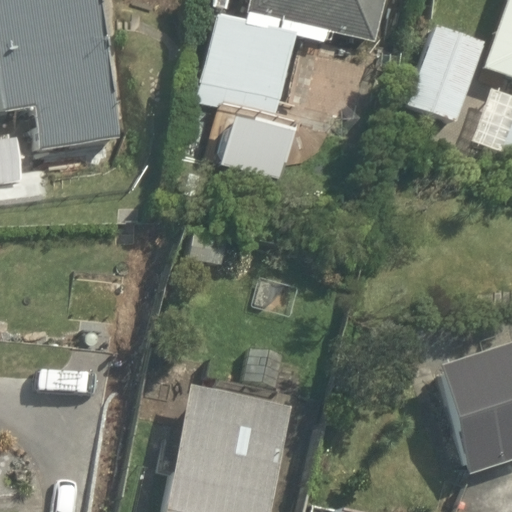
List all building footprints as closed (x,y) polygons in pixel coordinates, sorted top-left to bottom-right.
[(0,0),(0,118),(17,115),(25,156),(115,138),(86,0),(0,0)] [(248,0),(246,15),(202,10),(191,101),(269,110),(278,42),(367,53),(373,0),(248,0)] [(511,0),(496,0),(474,72),(511,83),(511,0)] [(475,40),(431,26),(405,108),(449,122),(475,40)] [(511,101),(480,91),(462,148),(511,163),(511,101)] [(511,341),(422,370),(458,480),(511,463),(511,341)] [(262,511),(283,406),(170,384),(145,511),(262,511)]
